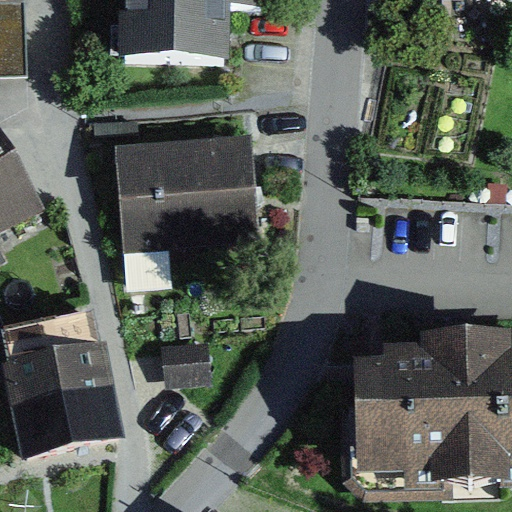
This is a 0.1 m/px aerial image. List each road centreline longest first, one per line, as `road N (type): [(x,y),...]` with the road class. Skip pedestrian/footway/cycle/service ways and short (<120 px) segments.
road 1 (residential): [(340,0),(318,282),(303,334),(244,441),(180,511)]
road 2 (residential): [(133,511),(136,455),(107,287),(55,122),(55,0)]
